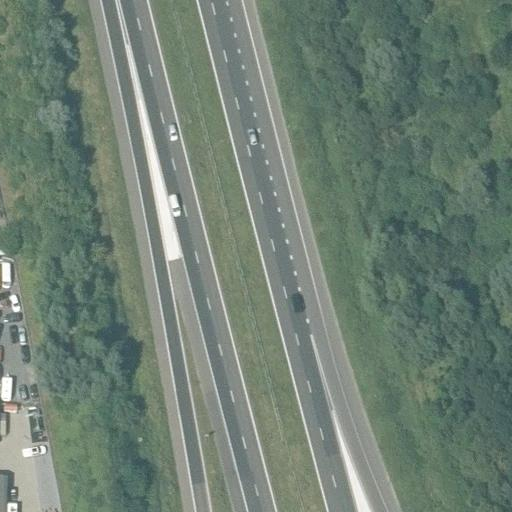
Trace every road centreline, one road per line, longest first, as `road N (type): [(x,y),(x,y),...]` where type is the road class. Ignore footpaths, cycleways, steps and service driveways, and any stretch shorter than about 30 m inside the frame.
road 1 (motorway): [(131,0),(257,511)]
road 2 (motorway): [(121,0),(197,511)]
road 3 (motorway): [(295,336),(211,0)]
road 4 (motorway): [(378,511),(295,336)]
road 5 (motorway): [(341,511),(295,336)]
